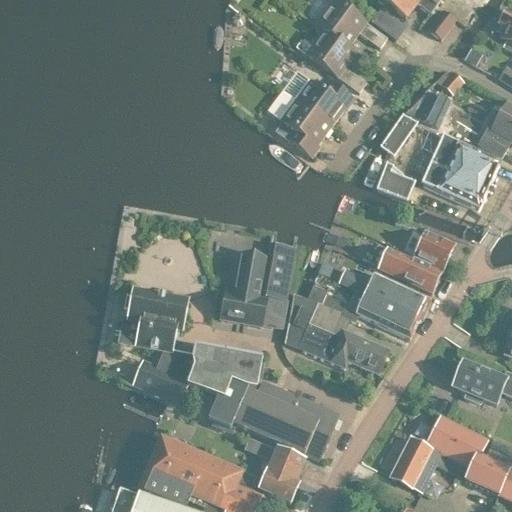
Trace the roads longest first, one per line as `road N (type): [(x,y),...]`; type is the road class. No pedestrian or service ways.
road 1 (tertiary): [(319,511),(468,276)]
road 2 (unknown): [(365,439),(283,375),(275,321)]
road 3 (residential): [(331,169),(408,63),(433,60)]
